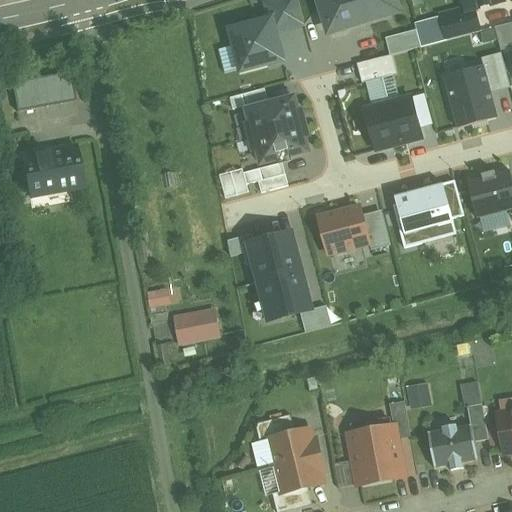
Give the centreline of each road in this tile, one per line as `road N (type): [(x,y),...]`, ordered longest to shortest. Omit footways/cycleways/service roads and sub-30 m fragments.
road 1 (track): [(172,511),(78,4)]
road 2 (residential): [(511,144),(345,188)]
